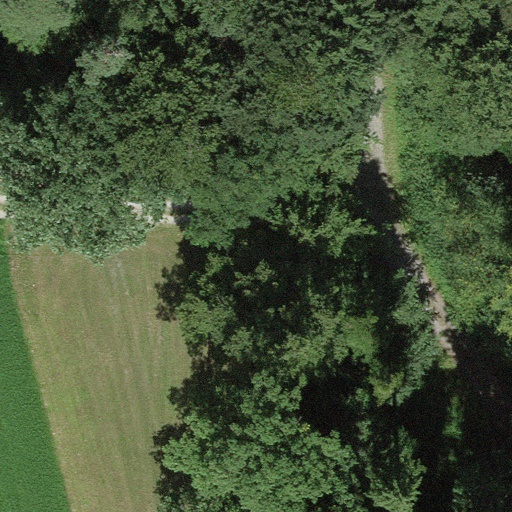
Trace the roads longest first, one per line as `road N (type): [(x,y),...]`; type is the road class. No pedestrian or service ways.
road 1 (track): [(359,0),(349,110),(383,202),(418,295),(511,413)]
road 2 (track): [(0,173),(383,202)]
